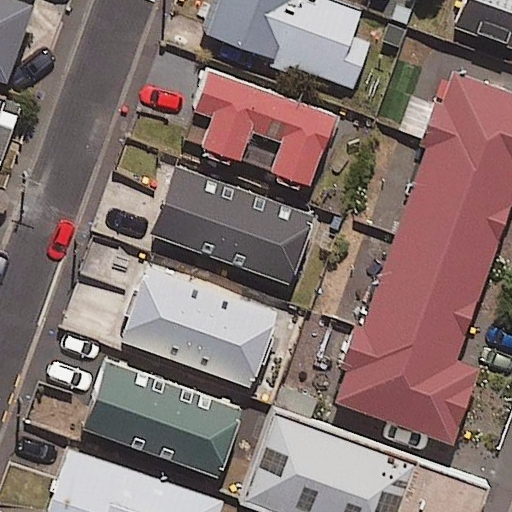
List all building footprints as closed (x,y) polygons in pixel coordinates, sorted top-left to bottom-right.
[(29,3),(21,0),(0,0),(0,76),(3,77),(29,3)] [(333,0),(217,0),(205,32),(349,87),(367,42),(348,34),(358,9),(333,0)] [(511,0),(462,0),(454,23),(511,44),(511,0)] [(511,86),(452,65),(332,396),(452,440),(479,363),(455,354),(511,195),(511,86)] [(206,68),(181,137),(305,182),(330,113),(206,68)] [(0,156),(20,102),(0,94),(0,156)] [(311,214),(173,166),(150,232),(287,281),(311,214)] [(271,317),(142,271),(119,337),(247,383),(271,317)] [(237,413),(102,365),(81,425),(215,473),(237,413)] [(475,511),(487,480),(272,404),(239,497),(280,511),(475,511)] [(218,511),(223,498),(70,446),(49,510),(55,511),(218,511)]
